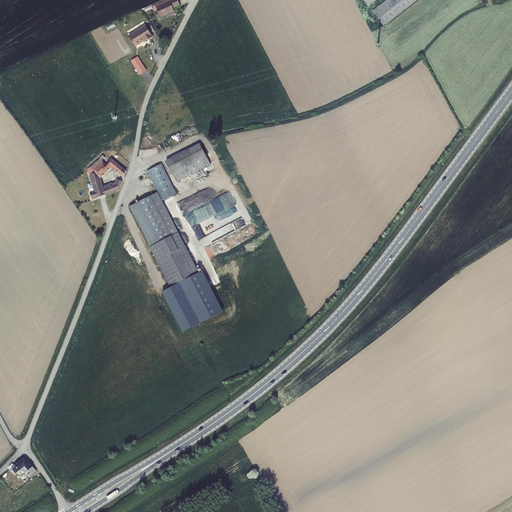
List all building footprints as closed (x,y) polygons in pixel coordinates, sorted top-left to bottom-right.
[(159,6),(157,7),(161,17),(175,11),(173,8),(180,5),(178,0),(162,0),(158,2),(159,6)] [(384,26),(417,0),(386,0),(372,11),(384,26)] [(129,36),(135,46),(144,41),(145,42),(153,37),(146,25),(129,36)] [(131,61),(135,67),(142,63),(138,57),(131,61)] [(135,67),(140,74),(146,70),(142,63),(135,67)] [(200,145),(167,161),(177,181),(211,164),(200,145)] [(117,153),(112,158),(122,167),(127,162),(117,153)] [(110,161),(103,155),(84,171),(96,193),(97,198),(119,189),(123,181),(119,180),(117,184),(105,189),(101,178),(112,166),(124,177),(126,171),(122,167),(112,158),(110,161)] [(158,193),(130,207),(150,247),(171,287),(199,273),(178,232),(163,201),(177,194),(161,164),(147,171),(158,193)] [(80,204),(97,198),(96,193),(78,199),(80,204)] [(230,193),(185,212),(191,226),(236,206),(230,193)] [(203,381),(193,357),(187,360),(198,383),(203,381)] [(208,363),(202,367),(209,379),(215,375),(208,363)] [(23,458),(12,468),(17,473),(22,469),(25,473),(28,471),(32,475),(37,471),(26,459),(23,458)]
